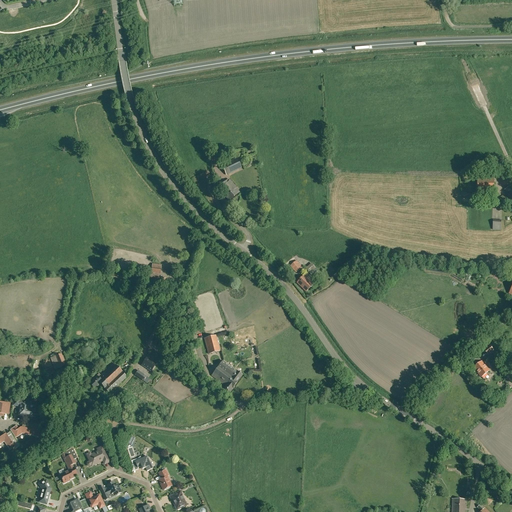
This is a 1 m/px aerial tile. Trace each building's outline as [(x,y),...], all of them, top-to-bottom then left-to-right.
[(237,158),(234,159),(222,165),(227,176),(239,169),(242,168),(237,158)] [(510,175),(506,165),(498,168),(503,178),(510,175)] [(478,193),(494,193),(494,178),(484,178),(484,180),(477,180),(478,191),(478,193)] [(218,188),(229,201),(239,192),(228,179),(218,188)] [(500,197),(502,202),(500,202),(502,207),(508,204),(504,195),(500,197)] [(290,266),(296,273),(302,267),(297,260),(290,266)] [(160,279),(161,269),(161,265),(152,264),(150,278),(160,279)] [(305,275),(297,283),(306,292),(314,284),(305,275)] [(188,324),(184,312),(174,315),(177,328),(188,324)] [(220,351),(216,335),(204,338),(208,354),(220,351)] [(197,356),(193,341),(184,344),(188,359),(197,356)] [(490,345),(484,350),(488,355),(493,350),(490,345)] [(65,367),(61,355),(50,358),(54,370),(65,367)] [(157,363),(147,357),(141,365),(151,372),(157,363)] [(237,372),(223,361),(211,376),(225,386),(223,390),(228,394),(229,392),(230,392),(233,389),(232,388),(237,382),(237,381),(242,375),(237,372)] [(489,371),(482,361),(474,368),(481,377),(489,371)] [(114,364),(101,376),(113,390),(126,377),(114,364)] [(52,367),(43,370),(46,377),(54,373),(52,367)] [(109,394),(113,390),(101,376),(99,374),(89,384),(94,389),(96,386),(97,387),(100,384),(109,394)] [(119,393),(113,400),(118,404),(124,397),(119,393)] [(33,410),(29,409),(30,403),(27,403),(28,400),(14,398),(13,406),(19,406),(18,415),(32,417),(33,410)] [(8,414),(10,404),(0,402),(0,415),(1,415),(1,413),(8,414)] [(40,425),(36,424),(25,422),(25,428),(21,427),(18,429),(16,426),(11,430),(16,437),(22,433),(37,436),(40,425)] [(10,450),(13,448),(14,448),(15,449),(19,446),(12,435),(8,437),(6,433),(0,437),(0,444),(4,442),(10,450)] [(89,461),(88,462),(87,463),(88,466),(90,466),(93,465),(102,461),(103,463),(110,460),(103,446),(96,449),(98,451),(87,456),(89,461)] [(59,471),(59,472),(60,475),(64,483),(69,480),(73,478),(72,476),(77,474),(74,468),(71,469),(70,467),(72,466),(71,465),(76,463),(74,460),(77,458),(72,448),(62,454),(64,458),(67,465),(69,471),(65,473),(63,470),(62,470),(59,471)] [(137,459),(133,460),(135,462),(137,468),(141,467),(142,470),(145,468),(147,471),(153,469),(147,456),(141,459),(140,457),(137,459)] [(170,482),(169,480),(168,479),(167,477),(168,476),(165,470),(159,473),(162,479),(159,480),(161,485),(160,485),(163,490),(169,487),(167,483),(170,482)] [(51,488),(46,480),(39,484),(42,489),(39,502),(46,504),(51,488)] [(103,487),(100,489),(102,494),(105,500),(109,498),(107,495),(110,494),(111,497),(115,495),(116,495),(117,496),(120,494),(119,493),(121,493),(117,485),(115,486),(113,482),(111,483),(108,484),(108,485),(107,485),(108,488),(107,489),(108,490),(105,491),(103,487)] [(182,495),(180,491),(170,496),(171,500),(172,500),(177,510),(187,505),(182,495)] [(105,506),(99,495),(93,498),(90,493),(85,495),(91,507),(98,504),(100,508),(105,506)] [(70,504),(73,510),(69,511),(74,511),(81,509),(76,499),(70,502),(69,504),(70,504)] [(452,499),(452,509),(452,511),(464,511),(465,509),(465,500),(452,499)]
